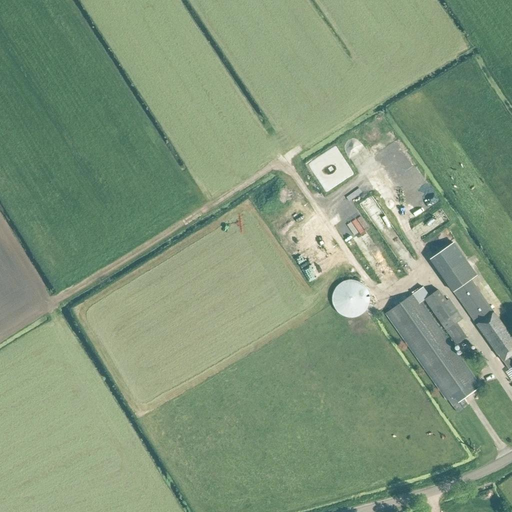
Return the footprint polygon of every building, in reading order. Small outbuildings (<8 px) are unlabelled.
[(421,169),(416,163),(399,176),(404,182),(421,169)] [(465,259),(454,243),(431,259),(442,275),(465,259)] [(349,317),(352,317),(355,317),(357,316),(359,315),(362,314),(363,312),(365,311),(366,309),(367,307),(368,305),(369,303),(369,301),(369,298),(369,296),(369,293),(368,291),(367,288),(365,286),(363,284),(361,283),(359,281),(357,280),(355,280),(352,279),(350,279),(348,279),(346,280),(344,280),(342,281),(339,283),(337,284),(336,286),(334,289),(333,291),(332,293),(332,296),(331,299),(332,301),(332,303),(333,305),(334,307),(335,309),(336,311),(338,312),(340,314),(342,315),(344,316),(347,317),(349,317)] [(511,337),(471,279),(453,291),(497,355),(498,354),(508,370),(511,367),(511,337)] [(446,401),(448,400),(457,413),(468,405),(463,399),(479,388),(475,381),(476,380),(421,302),(424,300),(424,299),(429,295),(423,287),(384,314),(446,401)] [(447,300),(438,288),(429,295),(424,299),(424,300),(456,344),(467,337),(457,322),(462,318),(449,299),(447,300)]
